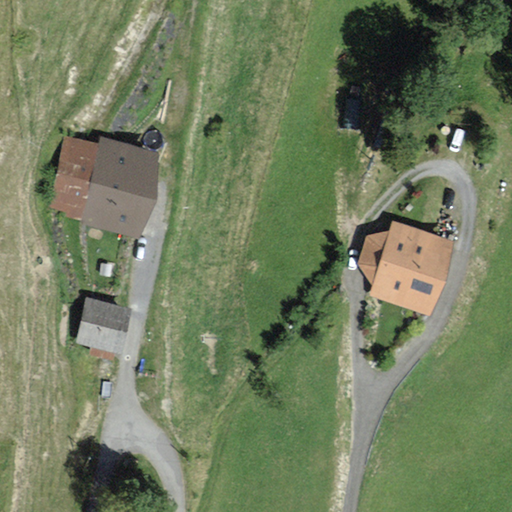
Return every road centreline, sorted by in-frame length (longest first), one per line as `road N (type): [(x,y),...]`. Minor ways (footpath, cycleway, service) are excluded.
road 1 (unclassified): [(351,511),(367,401),(410,358),(450,299),(467,231)]
road 2 (unclassified): [(103,511),(108,454),(135,439),(171,471),(175,511)]
